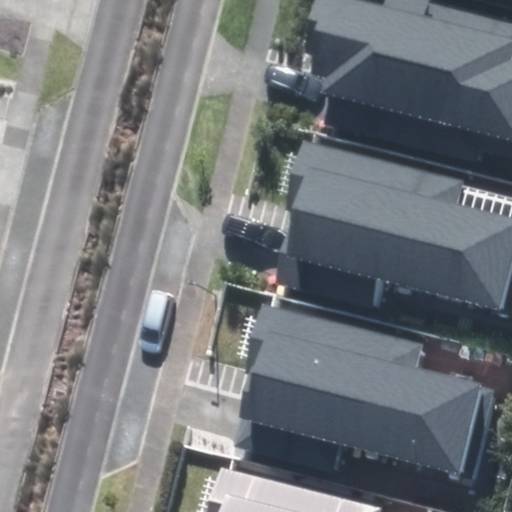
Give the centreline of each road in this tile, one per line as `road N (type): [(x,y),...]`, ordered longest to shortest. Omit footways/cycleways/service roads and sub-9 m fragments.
road 1 (residential): [(214,0),(79,511)]
road 2 (residential): [(0,447),(117,0)]
